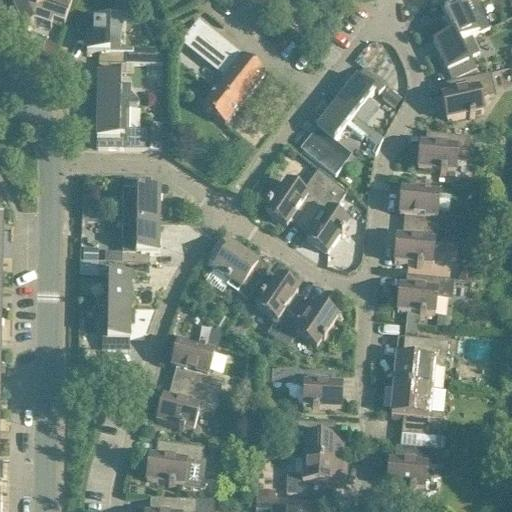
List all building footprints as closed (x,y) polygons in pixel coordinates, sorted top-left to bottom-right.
[(64,28),(72,6),(59,1),(59,0),(38,10),(34,0),(0,16),(0,21),(4,29),(18,22),(23,31),(34,26),(50,30),(52,24),(64,28)] [(5,0),(0,2),(0,16),(34,0),(38,10),(59,0),(59,1),(72,6),(74,0),(72,0),(5,0)] [(469,5),(469,6),(466,0),(454,0),(439,7),(453,35),(458,46),(478,37),(489,31),(482,15),(478,14),(470,18),(464,7),(469,5)] [(98,56),(98,65),(98,66),(126,67),(131,67),(162,68),(162,60),(158,52),(121,51),(121,42),(125,16),(110,16),(110,23),(94,23),(94,17),(84,17),(81,18),(79,21),(77,24),(76,27),(77,31),(78,34),(80,36),(83,38),(87,38),(86,56),(98,56)] [(225,128),(265,77),(243,59),(199,24),(181,46),(225,81),(202,110),(225,128)] [(478,37),(458,46),(453,35),(453,36),(433,45),(451,85),(479,78),(472,63),(472,59),(479,56),(472,40),(478,37)] [(131,78),(131,67),(126,67),(98,66),(98,110),(120,110),(128,110),(128,107),(137,107),(138,107),(139,106),(139,105),(139,104),(138,103),(131,95),(131,87),(121,86),(121,77),(131,78)] [(364,73),(336,106),(354,121),(375,95),(378,98),(385,90),(364,73)] [(479,79),(479,78),(451,85),(452,85),(443,87),(446,98),(441,99),(447,124),(469,119),(470,121),(475,120),(474,118),(483,116),(479,97),(495,93),(491,76),(479,79)] [(388,95),(381,105),(393,114),(401,104),(388,95)] [(149,104),(148,112),(161,112),(161,98),(152,98),(149,104)] [(382,143),(354,121),(336,106),(309,140),(312,143),(303,155),(335,180),(345,167),(332,157),(338,149),(334,146),(341,137),(352,136),(361,143),(364,140),(366,141),(379,151),(382,143)] [(161,154),(162,128),(151,127),(151,133),(127,132),(128,110),(120,110),(98,110),(97,152),(161,154)] [(420,147),(418,172),(440,174),(440,176),(446,177),(446,175),(455,176),(457,161),(472,163),(475,141),(426,136),(425,148),(420,147)] [(299,233),(332,184),(318,173),(303,195),(287,184),(271,207),(270,206),(266,211),(268,213),(266,216),(286,230),(289,226),(299,233)] [(123,181),(122,223),(159,224),(160,192),(150,192),(151,182),(123,181)] [(343,234),(348,226),(333,216),(346,196),(332,184),(299,233),(309,240),(306,244),(327,258),(340,239),(341,240),(345,235),(343,234)] [(403,219),(402,230),(451,235),(451,234),(452,223),(441,221),(437,216),(439,197),(429,196),(430,194),(424,193),(424,196),(401,193),(399,218),(403,219)] [(105,255),(105,267),(149,267),(149,257),(159,257),(159,224),(122,223),(122,256),(105,255)] [(455,235),(453,234),(451,234),(451,235),(402,230),(401,241),(397,240),(394,265),(416,268),(416,270),(422,271),(422,268),(431,269),(433,251),(439,246),(453,248),(455,235)] [(230,248),(213,273),(240,291),(237,296),(247,303),(263,279),(253,272),(258,266),(230,248)] [(98,251),(83,251),(83,264),(98,264),(98,251)] [(149,279),(149,267),(105,267),(104,267),(103,277),(108,277),(108,310),(130,310),(131,278),(149,279)] [(440,273),(439,282),(451,283),(452,275),(440,273)] [(397,315),(407,316),(405,329),(418,331),(419,319),(425,320),(425,317),(434,318),(436,300),(452,302),(454,283),(451,283),(439,282),(406,278),(404,290),(399,290),(397,315)] [(266,337),(277,345),(304,305),(295,298),(297,294),(277,280),(264,299),(262,297),(259,302),(261,303),(255,311),(271,321),(272,329),(266,337)] [(313,311),(304,305),(277,345),(287,351),(293,343),(300,341),(315,352),(321,344),(323,345),(326,341),(324,339),(337,321),(316,306),(313,311)] [(130,354),(130,310),(108,310),(107,343),(102,342),(102,353),(130,354)] [(436,321),(435,331),(448,332),(449,322),(436,321)] [(405,329),(404,341),(402,359),(396,358),(394,388),(431,392),(434,368),(446,370),(448,345),(417,342),(418,331),(405,329)] [(176,372),(172,387),(218,399),(222,383),(212,380),(208,374),(214,356),(205,353),(205,351),(200,350),(199,352),(177,346),(171,370),(176,372)] [(272,372),(270,385),(299,387),(304,393),(303,411),(312,412),(312,414),(318,414),(318,412),(340,413),(341,388),(336,388),(337,376),(272,372)] [(214,415),(218,399),(172,387),(167,402),(163,401),(156,425),(178,431),(177,433),(183,435),(184,432),(193,435),(198,417),(204,413),(214,415)] [(429,415),(431,392),(394,388),(391,418),(402,419),(400,449),(399,450),(444,454),(445,442),(441,441),(443,417),(429,415)] [(304,447),(303,463),(344,465),(344,461),(347,462),(347,451),(345,451),(345,441),(335,440),(335,428),(289,426),(288,446),(304,447)] [(483,445),(483,450),(495,450),(496,440),(489,439),(483,445)] [(149,460),(146,485),(168,488),(168,490),(174,491),(174,488),(183,490),(201,492),(204,466),(203,466),(205,451),(161,445),(159,461),(154,460),(149,460)] [(442,471),(444,454),(399,450),(400,449),(396,449),(394,465),(389,464),(387,490),(409,492),(409,494),(414,495),(415,492),(424,493),(426,475),(431,470),(442,471)] [(344,467),(344,465),(303,463),(303,478),(287,477),(286,497),(332,500),(332,487),(343,488),(343,478),(346,478),(347,468),(344,467)] [(262,494),(261,502),(275,503),(275,494),(262,494)] [(213,511),(214,505),(198,504),(150,501),(149,511),(213,511)] [(256,502),(255,511),(286,511),(287,503),(274,503),(257,502),(256,502)]
